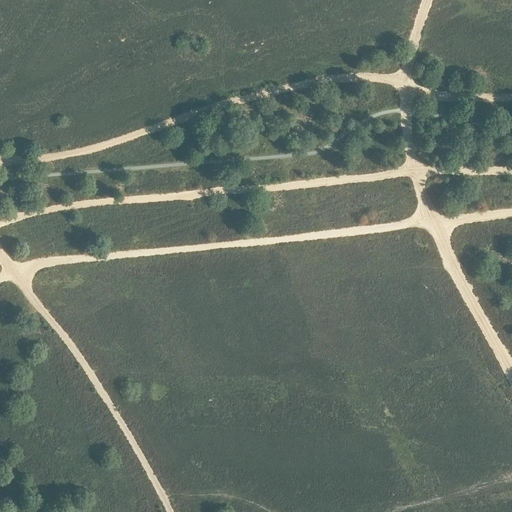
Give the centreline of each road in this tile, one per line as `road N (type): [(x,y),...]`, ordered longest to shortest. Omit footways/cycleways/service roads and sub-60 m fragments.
road 1 (track): [(511,172),(411,172),(76,205),(0,221)]
road 2 (track): [(511,212),(47,262),(13,274)]
road 3 (track): [(0,158),(92,150),(313,79),(401,82)]
road 4 (track): [(401,82),(411,172),(443,257),(511,378)]
road 5 (track): [(167,511),(75,353),(13,274)]
